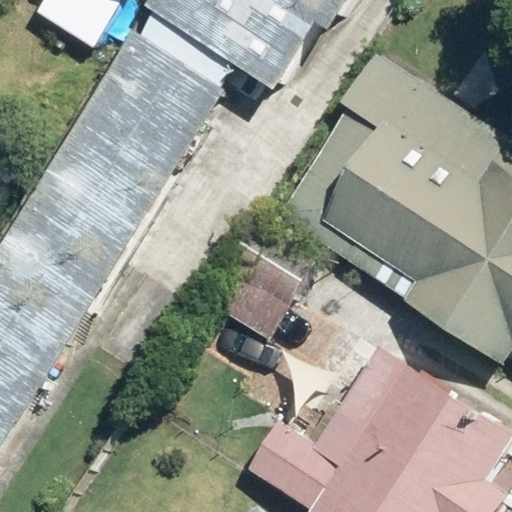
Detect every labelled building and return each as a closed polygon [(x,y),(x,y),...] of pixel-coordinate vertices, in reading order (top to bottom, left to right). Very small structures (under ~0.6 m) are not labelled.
[(370,0),(166,0),(0,259),(0,478),(250,99),(240,93),(251,76),(289,101),(333,34),(343,41),(370,0)] [(105,54),(138,0),(141,0),(150,5),(153,0),(51,0),(42,15),(105,54)] [(511,137),(387,54),(280,214),(511,367),(511,137)] [(225,313),(278,344),(314,284),(261,253),(225,313)] [(511,511),(511,489),(505,485),(511,474),(511,425),(392,349),(329,447),(292,424),(258,478),(310,511),(511,511)]
